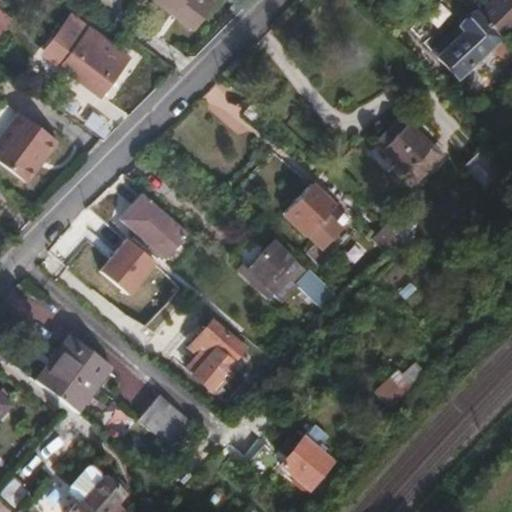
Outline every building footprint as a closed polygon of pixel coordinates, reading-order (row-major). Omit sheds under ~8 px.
[(198,0),(155,0),(191,27),(208,6),(198,0)] [(474,11),(471,12),(467,10),(455,20),(458,25),(456,26),(461,32),(435,56),(455,77),(489,45),(507,65),(511,61),(511,53),(476,13),(474,11)] [(98,94),(126,58),(87,28),(60,65),(98,94)] [(260,128),(269,117),(253,101),(243,112),(260,128)] [(44,155),(55,140),(15,111),(0,131),(0,162),(20,178),(40,152),(44,155)] [(398,115),(371,142),(378,150),(405,122),(398,115)] [(402,174),(406,169),(429,146),(405,122),(378,150),(402,174)] [(415,178),(438,155),(429,146),(406,169),(415,178)] [(480,188),(499,169),(478,148),(459,166),(480,188)] [(20,178),(25,181),(44,155),(40,152),(20,178)] [(411,182),(415,178),(406,169),(402,174),(411,182)] [(303,234),(332,205),(309,182),(280,211),(303,234)] [(163,256),(183,233),(136,192),(117,216),(152,246),(148,251),(155,257),(159,253),(163,256)] [(390,250),(401,233),(383,221),(371,238),(390,250)] [(264,285),(289,257),(269,240),(244,267),(264,285)] [(224,366),(241,346),(209,318),(189,340),(200,350),(185,367),(212,392),(230,372),(224,366)] [(108,366),(65,334),(57,344),(98,379),(108,366)] [(32,378),(74,410),(98,379),(57,344),(32,378)] [(192,423),(156,392),(138,412),(174,442),(192,423)] [(0,417),(11,406),(0,395),(0,417)] [(170,447),(174,442),(138,412),(134,416),(170,447)] [(319,441),(324,435),(311,423),(293,445),(285,438),(276,449),(283,456),(277,464),(305,488),(327,461),(319,454),(325,446),(319,441)] [(67,487),(67,492),(77,502),(81,505),(102,479),(89,467),(85,468),(67,487)] [(0,499),(14,511),(31,494),(10,475),(0,485),(0,499)] [(116,500),(121,493),(102,479),(81,505),(77,502),(68,511),(124,511),(126,510),(116,500)]
